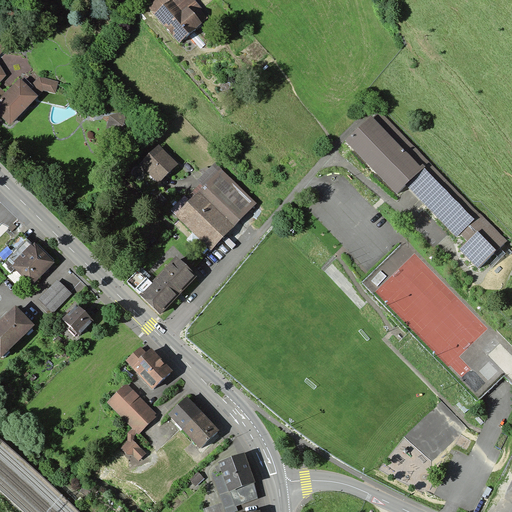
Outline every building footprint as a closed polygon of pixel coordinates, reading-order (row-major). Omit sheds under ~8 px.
[(195,0),(153,0),(147,6),(179,42),(209,16),(195,0)] [(0,53),(5,48),(0,42),(0,114),(10,125),(44,90),(55,93),(59,82),(39,77),(32,84),(25,77),(22,80),(20,78),(6,93),(0,87),(0,81),(6,75),(0,64),(0,53)] [(507,241),(379,110),(347,142),(397,193),(406,185),(456,236),(459,233),(467,241),(459,249),(478,268),(507,241)] [(158,144),(139,164),(158,183),(178,163),(158,144)] [(194,195),(221,168),(215,162),(197,181),(200,184),(192,192),(194,195)] [(257,203),(221,168),(194,195),(175,216),(211,250),(257,203)] [(168,201),(161,194),(155,199),(162,207),(168,201)] [(13,262),(11,264),(32,284),(55,261),(35,242),(33,244),(32,243),(30,244),(26,240),(9,257),(13,262)] [(140,293),(139,294),(160,314),(197,275),(176,255),(151,282),(148,279),(138,270),(127,281),(140,293)] [(141,267),(138,270),(148,279),(151,276),(141,267)] [(57,279),(39,298),(53,313),(72,293),(57,279)] [(77,304),(63,318),(71,327),(77,333),(80,335),(94,321),(77,304)] [(16,305),(0,319),(0,356),(1,357),(35,324),(16,305)] [(75,335),(77,333),(71,327),(69,329),(75,335)] [(66,343),(58,335),(53,340),(61,347),(66,343)] [(131,366),(146,352),(141,346),(126,360),(131,366)] [(146,352),(131,366),(153,389),(173,370),(151,347),(146,352)] [(156,413),(127,383),(107,402),(132,428),(128,432),(128,441),(121,448),(128,455),(132,455),(139,461),(147,453),(135,441),(134,435),(137,433),(139,434),(157,416),(155,415),(156,413)] [(187,396),(168,414),(200,448),(219,430),(187,396)] [(245,452),(218,462),(219,464),(221,470),(229,491),(230,491),(254,482),(256,482),(245,452)] [(217,472),(217,471),(212,473),(223,502),(226,511),(232,511),(238,510),(236,506),(235,506),(230,491),(229,491),(221,470),(217,472)] [(199,471),(190,479),(196,486),(205,478),(199,471)] [(258,498),(254,482),(230,491),(235,506),(236,506),(258,498)] [(226,511),(223,502),(203,509),(204,511),(226,511)]
